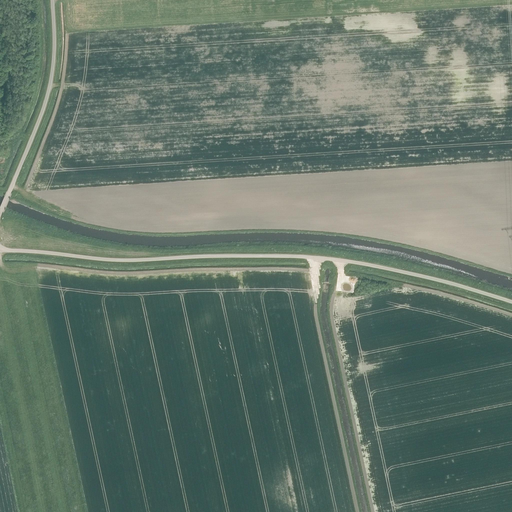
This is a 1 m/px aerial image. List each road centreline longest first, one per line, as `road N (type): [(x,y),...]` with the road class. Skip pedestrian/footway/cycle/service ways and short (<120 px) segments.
road 1 (unclassified): [(511,302),(348,261),(123,260),(0,250)]
road 2 (unclassified): [(0,214),(49,85),(52,0)]
